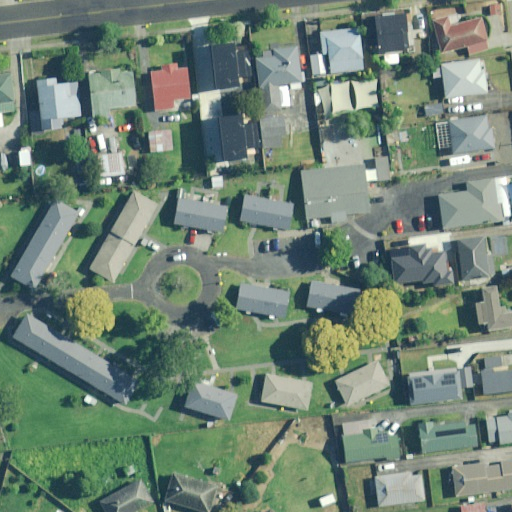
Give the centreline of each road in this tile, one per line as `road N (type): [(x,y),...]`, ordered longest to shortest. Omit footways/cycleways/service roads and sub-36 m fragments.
road 1 (tertiary): [(199,0),(0,22)]
road 2 (residential): [(152,268),(167,255),(196,256),(210,272),(211,293),(198,310),(178,315),(159,307),(149,288)]
road 3 (residential): [(0,303),(149,288)]
